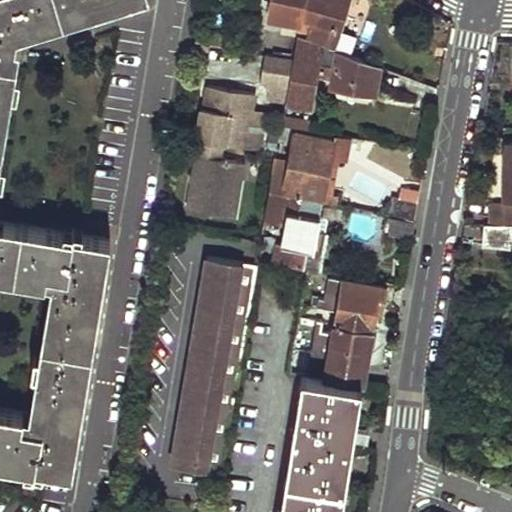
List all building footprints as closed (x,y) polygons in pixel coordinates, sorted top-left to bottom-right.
[(0,0),(0,269),(46,279),(25,409),(0,404),(0,456),(69,469),(106,235),(0,216),(0,157),(20,42),(10,40),(12,30),(118,0),(0,0)] [(311,18),(305,35),(334,46),(346,0),(270,0),(269,12),(300,18),(301,15),(311,18)] [(413,0),(412,0),(395,0),(395,1),(409,9),(413,0)] [(305,35),(297,34),(294,55),(293,56),(288,86),(286,100),(309,105),(315,71),(317,61),(334,64),(333,74),(331,83),(374,90),(379,63),(334,46),(305,35)] [(293,56),(264,51),(258,81),(288,86),(293,56)] [(334,64),(317,61),(315,71),(333,74),(334,64)] [(255,90),(206,81),(205,91),(186,206),(234,213),(243,159),(243,160),(218,155),(222,141),(245,145),(255,90)] [(307,119),(283,116),(282,123),(306,128),(307,119)] [(270,187),(321,198),(329,154),(333,139),(293,131),(291,143),(293,144),(290,159),(276,156),(270,187)] [(351,135),(333,132),(333,139),(329,154),(347,158),(351,135)] [(491,200),(489,221),(511,221),(511,137),(502,138),(502,199),(491,200)] [(327,236),(315,234),(321,198),(270,187),(264,220),(285,223),(281,243),(264,240),(263,247),(266,248),(265,258),(321,268),(327,236)] [(393,192),(389,211),(413,216),(417,197),(393,192)] [(388,233),(410,237),(412,220),(391,216),(388,233)] [(511,221),(489,221),(485,221),(487,243),(511,245),(511,221)] [(257,263),(207,255),(176,434),(226,443),(257,263)] [(290,368),(306,371),(356,380),(361,381),(370,327),(376,327),(383,283),(328,274),(324,296),(318,295),(316,304),(337,308),(333,329),(320,327),(322,316),(299,313),(290,368)] [(334,511),(356,380),(306,371),(297,426),(290,425),(288,436),(295,438),(283,508),(276,507),(275,511),(334,511)]
